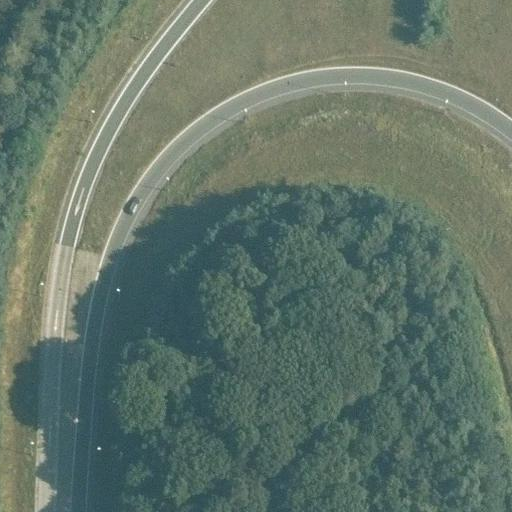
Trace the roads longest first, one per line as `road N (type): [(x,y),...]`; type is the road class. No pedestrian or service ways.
road 1 (motorway): [(77,511),(103,278),(143,188),(187,140),(274,92),(346,80),(428,90),(511,134)]
road 2 (motorway): [(204,0),(143,75),(86,176),(51,339),(44,511)]
